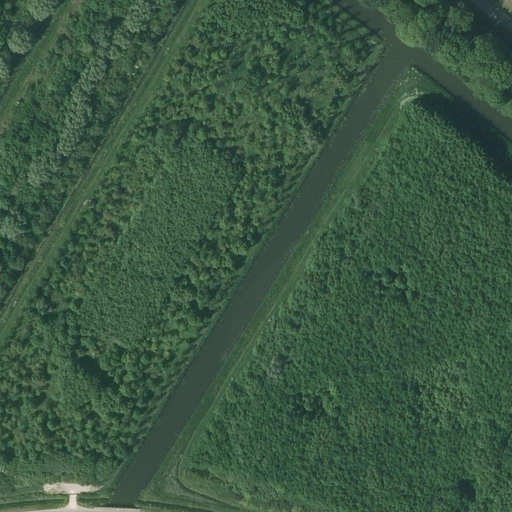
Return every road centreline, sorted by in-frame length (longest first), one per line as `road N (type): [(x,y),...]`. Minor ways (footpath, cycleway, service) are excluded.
road 1 (track): [(258,511),(183,483),(182,456),(397,110),(411,95),(426,96),(511,171)]
road 2 (track): [(319,0),(368,41),(366,63),(114,473),(97,488),(72,486)]
road 3 (track): [(0,117),(71,0),(177,0),(0,299)]
road 4 (track): [(0,335),(199,0)]
